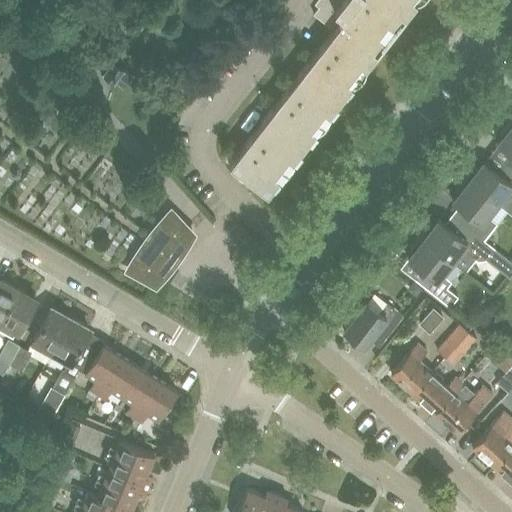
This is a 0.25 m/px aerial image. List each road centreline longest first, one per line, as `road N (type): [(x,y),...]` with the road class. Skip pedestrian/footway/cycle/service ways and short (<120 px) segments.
road 1 (residential): [(272,307),(511,2)]
road 2 (residential): [(272,307),(498,511)]
road 3 (residential): [(0,235),(231,372)]
road 4 (residential): [(231,372),(432,511)]
road 5 (residential): [(174,511),(231,372)]
